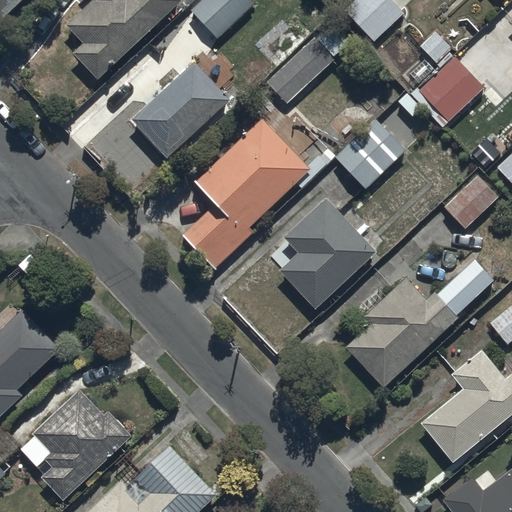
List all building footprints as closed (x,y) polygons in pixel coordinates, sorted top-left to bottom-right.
[(0,0),(0,19),(20,0),(0,0)] [(73,51),(95,76),(183,0),(92,0),(67,22),(84,41),(73,51)] [(250,0),(199,0),(190,9),(219,38),(254,4),(250,0)] [(393,0),(340,0),(336,4),(374,41),(404,10),(393,0)] [(301,37),(281,16),(252,42),(272,64),(301,37)] [(314,33),(264,77),(288,103),(337,58),(334,54),(355,35),(340,17),(318,37),(314,33)] [(485,85),(455,55),(414,95),(444,126),(485,85)] [(194,59),(132,117),(170,157),(231,99),(194,59)] [(380,116),(336,155),(365,187),(409,149),(380,116)] [(215,201),(182,232),(217,270),(257,233),(251,226),(312,169),(264,117),(196,180),(215,201)] [(511,147),(493,164),(511,184),(511,147)] [(477,171),(443,201),(465,226),(499,195),(477,171)] [(327,196),(266,252),(317,307),(378,251),(327,196)] [(371,320),(345,343),(383,385),(460,316),(458,313),(495,279),(476,257),(438,292),(436,290),(429,297),(408,275),(366,314),(371,320)] [(511,302),(489,321),(507,343),(511,338),(511,302)] [(0,415),(25,394),(18,386),(61,349),(25,308),(0,329),(0,415)] [(420,424),(451,462),(511,411),(511,371),(506,376),(482,347),(453,371),(465,386),(420,424)] [(81,386),(33,430),(36,433),(22,446),(46,473),(42,476),(64,499),(133,436),(109,410),(106,413),(81,386)] [(129,473),(86,511),(198,511),(218,494),(171,444),(134,478),(129,473)] [(473,472),(442,497),(454,511),(511,511),(511,470),(488,490),(473,472)]
